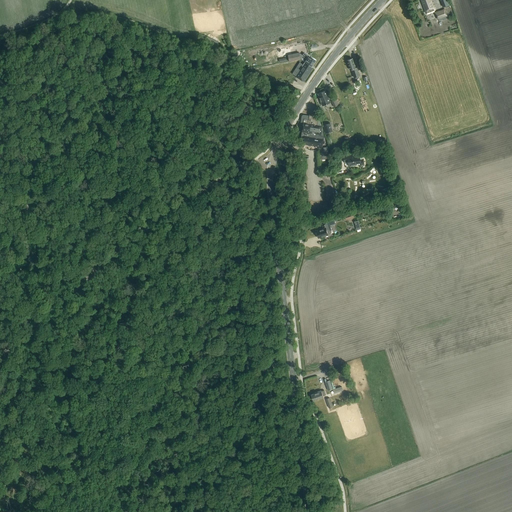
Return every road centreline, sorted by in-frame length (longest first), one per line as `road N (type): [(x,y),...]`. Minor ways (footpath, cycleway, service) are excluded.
road 1 (secondary): [(309,511),(271,164)]
road 2 (tertiary): [(0,363),(148,224),(244,166),(271,164)]
road 3 (track): [(17,344),(11,333),(28,190),(63,21)]
road 4 (secondary): [(271,164),(319,75),(383,0)]
